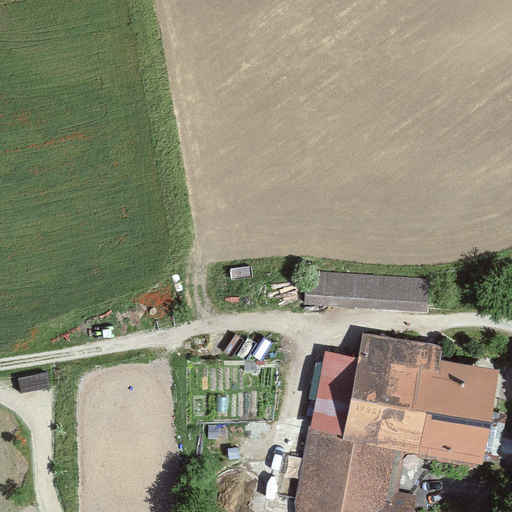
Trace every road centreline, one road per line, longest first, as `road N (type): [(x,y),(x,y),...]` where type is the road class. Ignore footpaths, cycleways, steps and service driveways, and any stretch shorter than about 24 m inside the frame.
road 1 (track): [(0,369),(166,350),(279,326),(511,331)]
road 2 (track): [(319,327),(281,511)]
